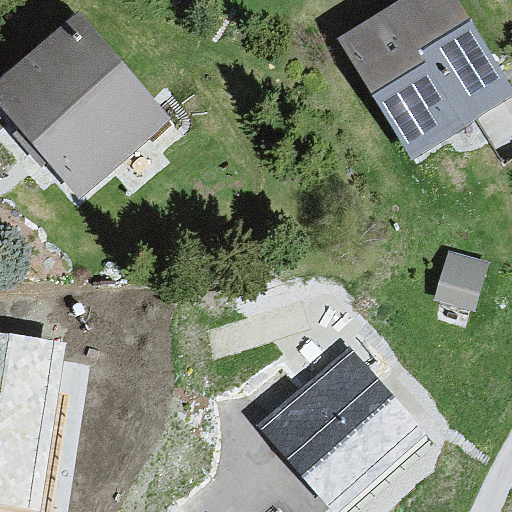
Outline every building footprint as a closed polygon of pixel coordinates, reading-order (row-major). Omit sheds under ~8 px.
[(511,83),(457,0),(420,0),(342,51),(417,165),(511,102),(511,83)] [(83,24),(0,92),(0,115),(75,206),(169,129),(83,24)] [(432,301),(476,317),(493,269),(449,254),(432,301)] [(0,334),(0,499),(31,504),(56,343),(0,334)] [(355,361),(274,431),(331,498),(413,427),(355,361)]
